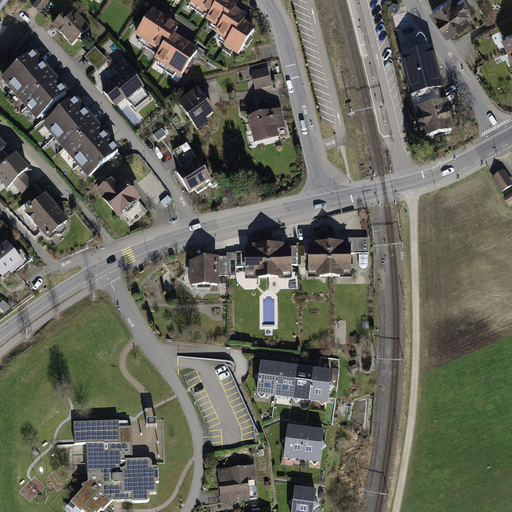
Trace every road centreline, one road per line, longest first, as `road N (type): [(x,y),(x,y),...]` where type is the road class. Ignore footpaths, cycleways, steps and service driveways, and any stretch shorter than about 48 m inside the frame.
road 1 (track): [(395,511),(415,378),(411,193)]
road 2 (residential): [(198,231),(157,166),(21,13)]
road 3 (residential): [(152,350),(243,358),(239,380),(267,440),(277,511)]
road 4 (residential): [(324,202),(286,47),(266,0)]
road 5 (tertiary): [(501,140),(431,175),(324,202)]
road 6 (residential): [(121,258),(58,176),(0,124)]
road 7 (residential): [(501,140),(410,0)]
road 8 (residential): [(159,361),(194,425),(199,457),(183,511)]
road 9 (tertiary): [(324,202),(198,231)]
road 10 (residential): [(102,269),(89,256),(57,266),(0,214)]
road 11 (tertiary): [(102,269),(0,338)]
